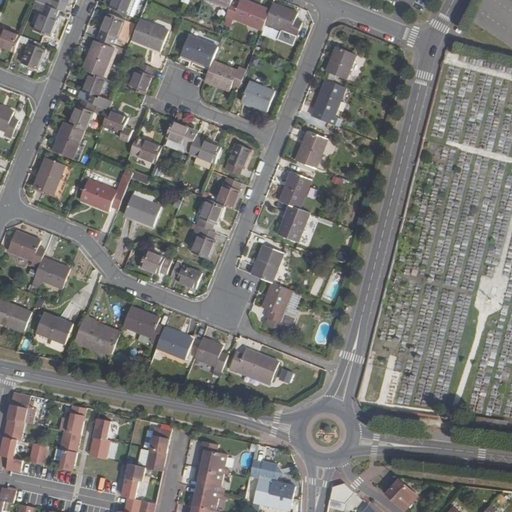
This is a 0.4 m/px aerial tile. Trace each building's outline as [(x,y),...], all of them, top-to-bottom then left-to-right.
[(72,0),(53,0),(52,0),(37,0),(36,2),(46,6),(50,7),(60,11),(64,13),(67,6),(70,7),(72,0)] [(133,0),(109,0),(107,6),(128,15),(133,0)] [(206,0),(229,9),(232,2),(233,0),(197,0),(199,1),(199,0),(206,0)] [(232,2),(229,9),(222,27),(230,30),(234,20),(263,31),(266,24),(271,11),(243,0),(240,0),(239,5),(232,2)] [(296,21),(298,14),(274,4),(271,11),(266,24),(291,34),(289,38),(296,41),(303,24),(296,21)] [(60,11),(50,7),(46,6),(36,32),(52,38),(60,19),(57,18),(60,11)] [(135,25),(109,14),(99,40),(114,46),(117,39),(128,43),(135,25)] [(162,52),(170,32),(141,20),(133,40),(162,52)] [(0,27),(0,47),(16,53),(23,37),(0,27)] [(211,68),(213,62),(219,47),(190,36),(182,56),(211,68)] [(116,50),(96,42),(84,70),(92,74),(104,79),(116,50)] [(40,71),(47,51),(31,45),(24,64),(40,71)] [(347,80),(357,55),(337,47),(327,72),(347,80)] [(211,68),(207,76),(205,82),(230,92),(233,86),(239,89),(246,72),(239,69),(238,72),(213,62),(211,68)] [(154,69),(140,63),(129,88),(146,96),(154,77),(151,76),(154,69)] [(84,100),(97,105),(108,80),(104,79),(92,74),(84,92),(82,91),(79,98),(84,100)] [(315,109),(322,111),(319,119),(336,126),(339,118),(335,117),(347,88),(327,80),(315,109)] [(275,92),(251,82),(243,102),(268,112),(275,92)] [(85,131),(87,131),(97,105),(84,100),(81,107),(78,106),(71,125),(85,131)] [(12,120),(15,112),(0,106),(0,129),(7,132),(5,136),(12,139),(19,122),(12,120)] [(123,134),(129,118),(110,110),(104,126),(123,134)] [(192,129),(173,122),(167,138),(186,146),(187,147),(186,152),(190,153),(192,149),(197,137),(198,134),(191,132),(192,129)] [(85,131),(71,125),(66,123),(54,151),(74,160),(85,131)] [(317,169),(329,140),(309,132),(297,161),(317,169)] [(192,149),(190,154),(198,156),(204,140),(197,137),(192,149)] [(167,138),(165,144),(183,152),(186,146),(167,138)] [(143,143),(136,140),(131,154),(157,164),(163,148),(151,144),(150,146),(143,143)] [(198,156),(216,164),(223,147),(204,140),(198,156)] [(245,170),(252,150),(237,144),(226,170),(240,176),(243,169),(245,170)] [(71,169),(47,159),(35,188),(60,198),(71,169)] [(130,168),(127,167),(124,175),(132,178),(135,170),(130,168)] [(156,175),(176,184),(180,176),(159,167),(156,175)] [(135,170),(132,177),(149,184),(152,177),(135,170)] [(280,201),(291,206),(301,210),(313,181),(292,172),(280,201)] [(112,207),(119,210),(132,178),(124,175),(121,185),(118,192),(89,181),(81,201),(110,212),(112,207)] [(335,175),(332,183),(341,185),(344,178),(335,175)] [(242,191),(240,190),(242,184),(227,178),(217,203),(225,206),(234,210),(242,191)] [(155,226),(162,207),(134,195),(126,215),(155,226)] [(225,206),(217,203),(209,200),(198,226),(212,232),(215,225),(217,225),(225,206)] [(311,214),(301,210),(291,206),(279,235),(299,243),(311,214)] [(217,234),(212,232),(198,226),(195,233),(200,235),(192,253),(209,260),(216,242),(214,241),(217,234)] [(40,268),(44,258),(47,251),(39,248),(42,242),(16,232),(9,251),(34,261),(32,265),(40,268)] [(284,254),(264,246),(253,275),(264,280),(273,283),(284,254)] [(160,272),(167,275),(173,260),(147,250),(140,266),(159,274),(160,272)] [(44,258),(40,268),(33,286),(40,288),(43,281),(64,290),(71,272),(72,269),(44,258)] [(197,290),(203,274),(178,264),(172,277),(178,280),(178,281),(197,290)] [(284,316),(293,291),(273,283),(263,308),(269,310),(266,318),(283,325),(286,317),(284,316)] [(0,323),(25,333),(33,313),(1,300),(0,305),(0,323)] [(162,318),(132,307),(124,327),(153,338),(151,341),(159,344),(165,328),(166,327),(159,324),(162,318)] [(67,344),(75,325),(46,313),(38,333),(67,344)] [(101,323),(95,320),(86,316),(82,326),(89,329),(91,323),(121,334),(122,332),(109,327),(101,323)] [(83,346),(84,343),(96,348),(113,354),(121,334),(91,323),(89,329),(82,326),(75,343),(83,346)] [(165,328),(159,344),(157,348),(187,360),(194,340),(165,328)] [(25,337),(20,349),(28,351),(32,339),(25,337)] [(213,375),(220,378),(229,355),(222,353),(225,347),(203,338),(194,363),(214,371),(213,375)] [(96,348),(84,343),(83,346),(95,351),(96,348)] [(247,350),(244,356),(237,353),(231,370),(238,373),(239,370),(273,383),(281,363),(247,350)] [(284,368),(280,380),(292,384),(296,373),(284,368)] [(29,408),(32,396),(15,393),(9,419),(26,423),(34,425),(37,410),(29,408)] [(75,406),(72,419),(64,418),(61,430),(65,431),(69,432),(82,435),(85,423),(83,423),(84,416),(86,417),(88,408),(75,406)] [(20,441),(22,442),(26,423),(9,419),(2,451),(5,451),(4,457),(9,458),(15,460),(20,441)] [(112,422),(99,419),(95,438),(108,441),(112,422)] [(156,428),(151,449),(167,453),(172,431),(156,428)] [(63,461),(61,469),(73,471),(74,465),(76,466),(82,435),(69,432),(65,431),(61,450),(65,450),(63,461)] [(91,456),(108,459),(108,457),(112,441),(108,441),(95,438),(91,456)] [(119,443),(112,441),(108,457),(115,459),(119,443)] [(198,461),(203,462),(201,469),(202,469),(224,474),(228,455),(217,452),(218,445),(202,442),(198,461)] [(45,466),(49,447),(34,444),(30,462),(45,466)] [(61,450),(58,449),(56,460),(63,461),(65,450),(61,450)] [(163,471),(167,453),(151,449),(147,467),(130,463),(124,490),(127,491),(125,496),(129,497),(136,499),(140,480),(144,482),(147,467),(163,471)] [(21,473),(24,461),(15,460),(9,458),(7,470),(21,473)] [(263,464),(254,462),(253,471),(251,476),(260,478),(274,481),(271,494),(294,499),(297,487),(277,483),(278,478),(280,477),(284,474),(279,465),(263,462),(263,464)] [(195,480),(199,480),(197,487),(220,492),(224,474),(202,469),(201,469),(197,468),(195,480)] [(274,481),(260,478),(255,504),(260,505),(291,511),(294,499),(271,494),(274,481)] [(400,480),(387,494),(406,510),(419,497),(400,480)] [(220,492),(197,487),(196,495),(192,494),(189,505),(193,506),(216,511),(220,492)] [(3,489),(0,501),(0,500),(0,511),(4,511),(7,502),(15,504),(17,492),(3,489)] [(155,511),(157,503),(136,499),(129,497),(125,511),(155,511)] [(365,501),(355,511),(356,511),(362,511),(369,506),(365,501)] [(255,504),(246,502),(244,508),(254,510),(255,504)]
